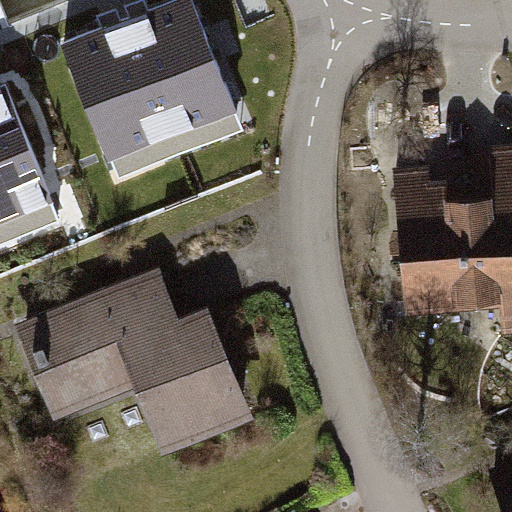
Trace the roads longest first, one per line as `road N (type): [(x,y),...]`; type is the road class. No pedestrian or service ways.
road 1 (residential): [(352,2),(311,121),(300,264),(394,511)]
road 2 (residential): [(352,2),(437,17),(511,17)]
